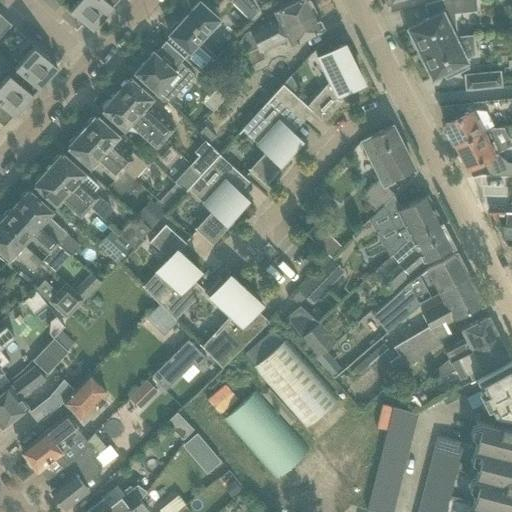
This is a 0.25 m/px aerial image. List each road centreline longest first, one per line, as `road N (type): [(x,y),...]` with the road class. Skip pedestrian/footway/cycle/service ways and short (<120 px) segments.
road 1 (residential): [(511,310),(406,105)]
road 2 (residential): [(246,246),(350,132),(406,105)]
road 3 (residential): [(0,167),(95,60)]
